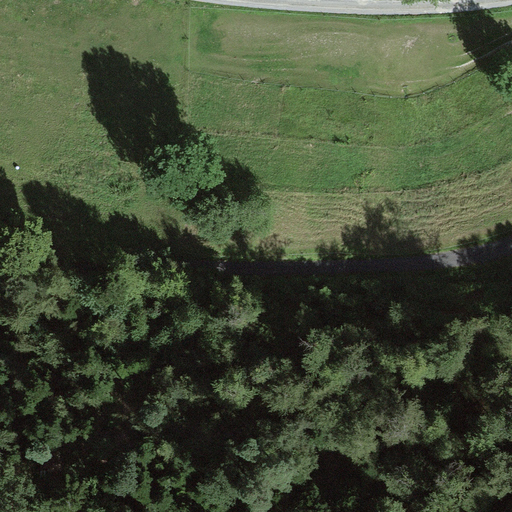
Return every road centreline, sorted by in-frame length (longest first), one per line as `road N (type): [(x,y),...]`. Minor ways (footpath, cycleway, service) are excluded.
road 1 (unclassified): [(511,244),(413,263),(0,275)]
road 2 (track): [(248,0),(486,0)]
